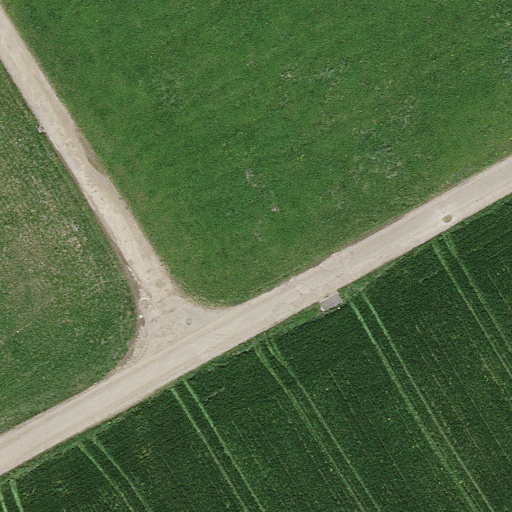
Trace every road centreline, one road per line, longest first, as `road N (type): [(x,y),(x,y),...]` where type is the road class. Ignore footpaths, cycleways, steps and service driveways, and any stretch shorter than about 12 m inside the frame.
road 1 (unclassified): [(511,164),(0,446)]
road 2 (track): [(0,106),(152,361)]
